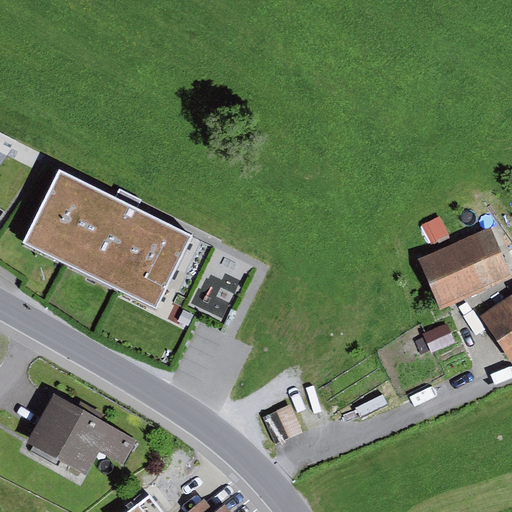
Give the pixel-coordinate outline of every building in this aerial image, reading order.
[(24,247),(157,312),(193,240),(124,206),(59,175),(24,247)] [(511,277),(491,230),(417,262),(439,312),(511,280),(511,277)] [(511,297),(480,319),(511,365),(511,364),(511,297)] [(447,326),(424,335),(425,338),(430,350),(431,353),(454,344),(447,326)] [(430,350),(425,338),(415,343),(420,354),(430,350)] [(327,379),(344,408),(398,376),(380,347),(327,379)] [(77,409),(54,397),(28,444),(86,476),(100,452),(124,465),(137,442),(101,422),(104,415),(81,402),(77,409)] [(289,407),(263,419),(276,448),(303,435),(289,407)] [(164,511),(151,495),(128,511),(164,511)] [(191,511),(212,511),(205,502),(191,511)]
